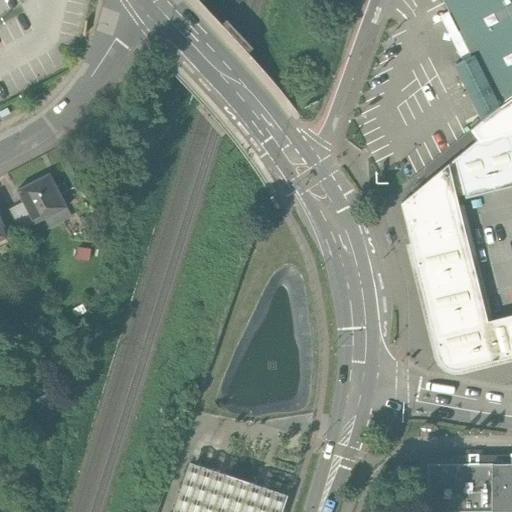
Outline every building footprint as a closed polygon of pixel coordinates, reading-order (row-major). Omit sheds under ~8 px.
[(511,0),(444,0),(472,56),(500,107),(511,98),(511,0)] [(500,107),(472,56),(463,61),(455,65),(459,75),(482,121),(500,107)] [(511,98),(500,107),(482,121),(472,129),(480,139),(448,165),(456,197),(511,185),(511,98)] [(7,109),(0,112),(0,120),(10,115),(7,109)] [(511,315),(487,322),(471,256),(456,197),(448,165),(400,204),(416,267),(439,357),(442,363),(447,368),(453,370),(460,370),(511,356),(511,315)] [(50,174),(18,190),(35,222),(67,206),(50,174)] [(0,225),(0,248),(9,244),(0,225)] [(511,461),(510,461),(510,465),(478,465),(478,461),(468,462),(468,465),(428,466),(428,492),(428,511),(457,511),(458,511),(462,511),(511,510),(511,461)] [(280,511),(287,495),(249,483),(249,482),(226,474),(226,475),(188,462),(171,511),(280,511)]
